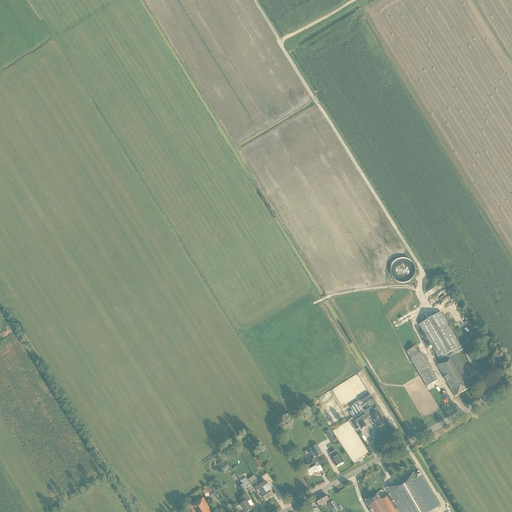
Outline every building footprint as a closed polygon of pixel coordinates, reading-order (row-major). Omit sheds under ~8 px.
[(430,290),(433,295),(446,287),(443,282),(430,290)] [(448,288),(438,294),(440,299),(451,294),(448,288)] [(463,349),(444,318),(441,312),(419,325),(440,362),(437,364),(455,396),(470,387),(469,387),(471,385),(472,384),(470,381),(468,380),(466,382),(465,379),(470,376),(457,353),(463,349)] [(438,381),(417,345),(406,352),(427,387),(438,381)] [(465,356),(470,364),(476,360),(475,358),(476,357),(475,355),(474,356),(471,352),(465,356)] [(361,403),(370,397),(368,393),(359,399),(361,403)] [(366,415),(362,408),(358,403),(350,408),(352,411),(350,413),(355,421),(357,425),(358,424),(361,430),(366,426),(363,421),(367,418),(368,419),(370,417),(372,420),(372,421),(373,423),(374,423),(377,428),(385,423),(381,416),(382,416),(377,408),(366,415)] [(316,445),(311,448),(316,458),(322,455),(321,453),(316,445)] [(336,467),(343,462),(339,455),(338,455),(336,451),(329,454),(336,467)] [(311,461),(312,463),(305,467),(309,475),(315,472),(315,473),(318,471),(316,468),(319,466),(315,458),(311,461)] [(422,475),(417,478),(414,473),(386,488),(389,494),(381,498),(378,493),(364,501),(370,511),(396,511),(391,502),(394,501),(400,511),(430,511),(440,507),(422,475)] [(269,498),(254,475),(248,480),(246,478),(241,481),(246,487),(250,493),(254,490),(255,489),(260,496),(261,495),(265,501),(269,498)] [(265,481),(260,484),(269,498),(273,496),(270,491),(271,490),(265,481)] [(243,484),(239,487),(245,495),(249,492),(243,484)] [(205,489),(210,497),(216,493),(211,485),(205,489)] [(244,511),(247,511),(252,509),(248,502),(250,500),(246,494),(241,498),(244,503),(240,505),(244,511)] [(325,494),(315,500),(318,506),(323,503),(324,505),(326,503),(326,502),(328,500),(325,494)] [(360,511),(353,494),(346,496),(352,511),(360,511)] [(192,511),(210,511),(202,498),(189,506),(192,511)] [(328,504),(332,511),(337,511),(339,511),(333,501),(328,504)]
